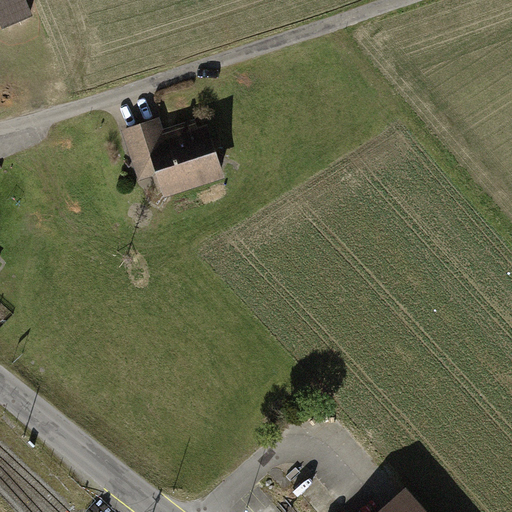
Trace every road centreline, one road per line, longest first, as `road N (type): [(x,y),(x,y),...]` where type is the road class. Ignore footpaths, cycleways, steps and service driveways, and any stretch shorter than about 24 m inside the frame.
road 1 (track): [(0,125),(430,0)]
road 2 (tertiary): [(0,379),(165,511)]
